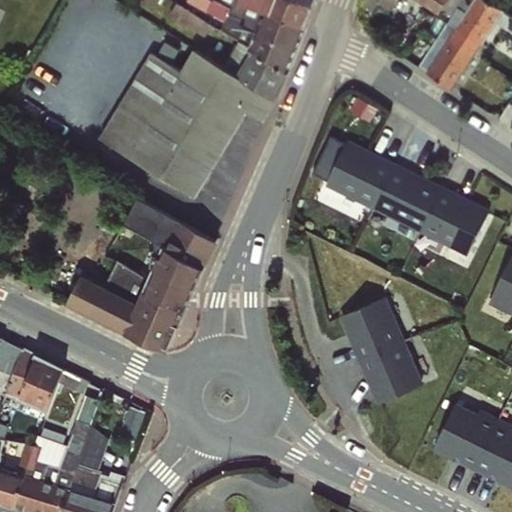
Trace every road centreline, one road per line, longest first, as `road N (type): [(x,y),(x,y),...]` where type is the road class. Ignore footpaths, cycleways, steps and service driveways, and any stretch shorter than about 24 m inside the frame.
road 1 (residential): [(328,48),(511,167)]
road 2 (residential): [(328,48),(250,238)]
road 3 (tertiary): [(134,365),(0,300)]
road 4 (residential): [(253,373),(250,238)]
road 5 (residential): [(250,238),(217,296),(213,363)]
